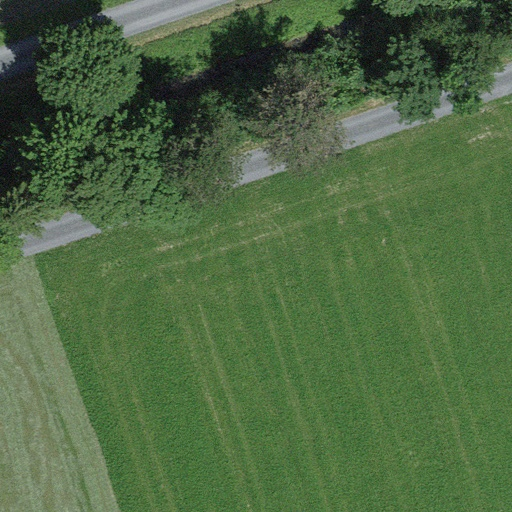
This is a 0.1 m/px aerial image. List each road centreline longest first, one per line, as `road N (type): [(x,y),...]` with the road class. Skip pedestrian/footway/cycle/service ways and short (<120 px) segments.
road 1 (track): [(511,78),(0,252)]
road 2 (track): [(199,0),(0,69)]
